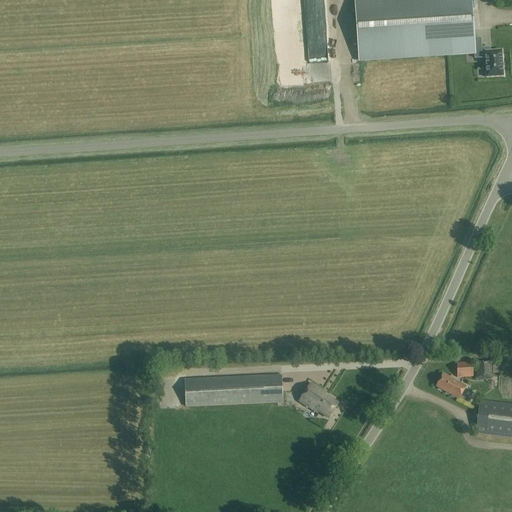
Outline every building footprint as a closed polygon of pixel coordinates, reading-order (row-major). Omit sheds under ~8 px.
[(473,53),(474,53),(474,38),(470,0),(355,0),(359,60),(473,53)] [(474,58),(485,58),(485,52),(490,52),(490,47),(481,47),(480,37),(474,38),(474,53),(473,53),(474,58)] [(485,58),(486,78),(503,77),(502,51),(490,52),(485,52),(485,58)] [(511,360),(492,361),(493,374),(511,373),(511,360)] [(476,362),(477,379),(492,379),(491,361),(476,362)] [(473,377),(473,363),(457,363),(457,378),(473,377)] [(283,403),(282,375),(185,380),(186,408),(283,403)] [(437,387),(459,400),(466,387),(444,375),(437,387)] [(328,397),(329,396),(310,384),(299,402),(318,413),(318,412),(329,418),(338,404),(328,397)] [(511,404),(480,401),(476,435),(511,439),(511,404)]
